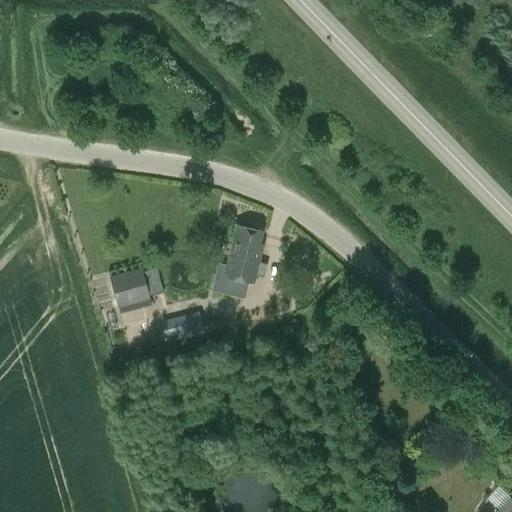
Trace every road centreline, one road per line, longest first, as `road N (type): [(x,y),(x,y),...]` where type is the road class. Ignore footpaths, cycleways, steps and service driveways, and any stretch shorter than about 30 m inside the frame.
road 1 (unclassified): [(0,142),(204,174),(275,197),(349,248),(511,407)]
road 2 (tertiary): [(511,223),(293,0)]
